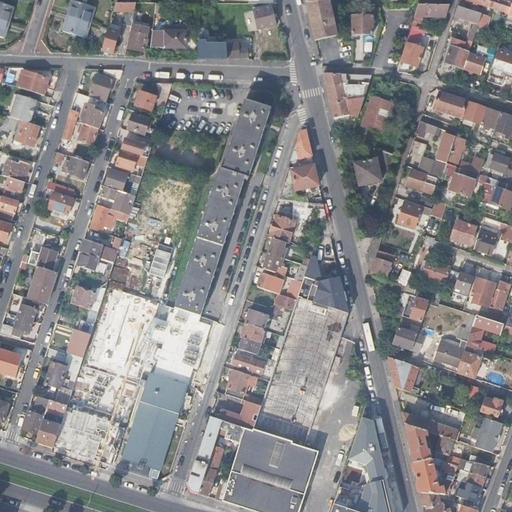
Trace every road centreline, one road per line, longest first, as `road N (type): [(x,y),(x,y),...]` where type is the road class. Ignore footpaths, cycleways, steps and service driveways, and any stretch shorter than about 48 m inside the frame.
road 1 (residential): [(168,508),(291,128),(318,110)]
road 2 (tertiary): [(410,511),(318,110)]
road 3 (residential): [(6,454),(132,66)]
road 4 (residential): [(76,64),(0,303)]
road 5 (residential): [(132,66),(307,70)]
road 6 (primary): [(168,508),(6,454)]
